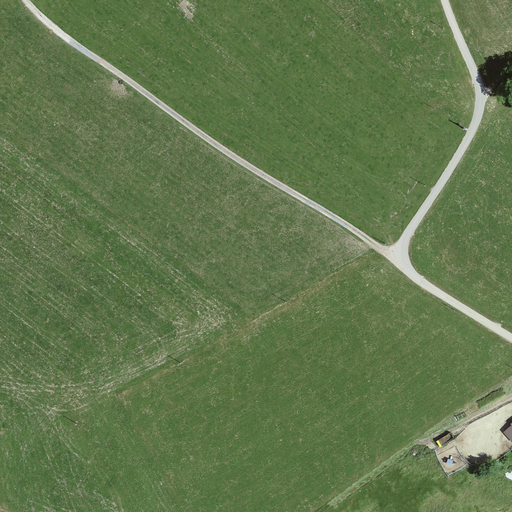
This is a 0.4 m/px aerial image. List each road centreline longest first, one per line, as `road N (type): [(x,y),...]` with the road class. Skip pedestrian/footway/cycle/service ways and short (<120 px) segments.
road 1 (track): [(402,257),(221,147),(22,0)]
road 2 (unclassified): [(511,335),(414,277),(402,257),(408,230),(477,121),(473,71),(446,0)]
road 3 (track): [(323,511),(416,446),(511,395)]
